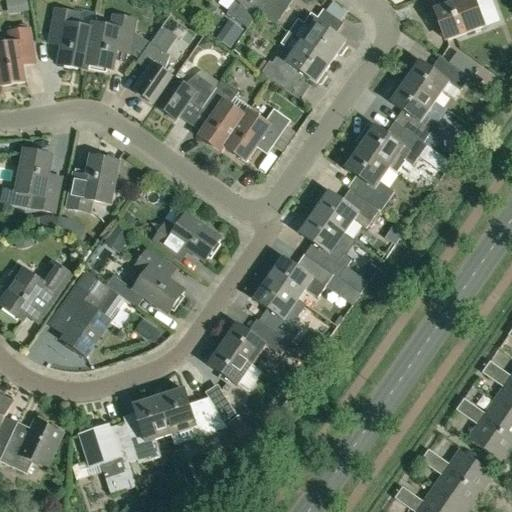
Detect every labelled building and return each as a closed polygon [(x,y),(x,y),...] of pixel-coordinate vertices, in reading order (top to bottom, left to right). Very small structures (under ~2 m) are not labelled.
[(263,0),(232,0),(236,2),(227,15),(248,30),(259,14),(267,3),(263,0)] [(268,0),(267,3),(259,14),(275,25),(292,0),(268,0)] [(462,0),(463,1),(435,12),(438,20),(436,26),(439,36),(445,38),(447,42),(484,28),(475,3),(482,0),(462,0)] [(93,31),(76,28),(79,15),(56,11),(51,38),(65,41),(60,67),(86,72),(87,67),(86,67),(93,31)] [(346,43),(333,35),(341,23),(323,11),(318,19),(311,14),(304,24),(311,29),(301,43),(331,64),(337,55),(339,57),(342,56),(348,48),(347,45),(345,44),(346,43)] [(86,67),(87,67),(112,72),(117,46),(131,48),(136,21),(114,17),(112,29),(94,26),(93,31),(86,67)] [(0,88),(26,84),(23,67),(36,65),(30,30),(9,34),(7,45),(0,46),(0,88)] [(206,38),(200,47),(205,50),(211,49),(214,44),(206,38)] [(317,85),(317,84),(319,85),(322,85),(328,77),(327,74),(325,73),(331,64),(301,43),(294,54),(286,48),(274,65),(270,62),(262,74),(285,90),(297,72),(317,85)] [(155,107),(174,80),(164,73),(170,58),(150,44),(137,64),(148,72),(134,93),(155,107)] [(467,61),(459,72),(469,79),(473,73),(477,68),(467,61)] [(406,83),(435,104),(444,92),(455,99),(469,79),(459,72),(450,65),(441,78),(420,63),(406,83)] [(202,110),(204,108),(216,90),(197,76),(184,87),(174,80),(155,107),(176,122),(190,101),(202,110)] [(251,109),(235,98),(239,93),(222,82),(216,90),(204,108),(214,115),(199,138),(221,153),(225,149),(224,148),(249,113),(249,112),(251,109)] [(426,117),(435,104),(406,83),(391,105),(412,119),(404,131),(424,144),(437,125),(426,117)] [(224,148),(225,149),(246,164),(262,141),(273,149),(291,122),(274,111),(265,124),(249,113),(224,148)] [(424,144),(404,131),(396,142),(375,128),(373,130),(368,127),(357,143),(362,146),(360,149),(390,169),(398,157),(413,167),(427,147),(424,144)] [(381,182),(390,169),(360,149),(345,170),(366,185),(358,196),(379,211),(381,212),(395,192),(381,182)] [(52,158),(25,153),(17,194),(35,197),(33,209),(55,214),(60,187),(46,184),(52,158)] [(74,176),(73,183),(68,209),(90,214),(92,202),(110,205),(118,164),(92,159),(88,179),(74,176)] [(379,211),(358,196),(357,195),(349,207),(329,194),(315,215),(345,236),(354,222),(366,230),(371,223),(379,211)] [(341,241),(345,236),(315,215),(300,236),(319,249),(311,261),(334,277),(339,280),(352,261),(335,250),(341,241)] [(205,263),(220,241),(221,241),(186,217),(176,232),(166,225),(153,243),(175,259),(183,247),(205,263)] [(132,237),(117,226),(104,245),(119,255),(132,237)] [(145,276),(135,291),(169,315),(184,293),(162,278),(170,266),(148,251),(135,269),(145,276)] [(334,277),(311,261),(303,273),(283,259),(269,280),(299,301),(306,291),(318,300),(325,289),(334,277)] [(39,323),(50,308),(72,276),(53,264),(40,283),(25,272),(20,280),(12,274),(2,288),(10,294),(1,307),(23,322),(27,315),(39,323)] [(78,286),(63,308),(60,312),(61,313),(77,324),(64,342),(86,357),(110,323),(105,320),(119,299),(124,302),(129,306),(130,305),(82,272),(82,273),(86,275),(78,286)] [(334,277),(325,289),(335,296),(344,284),(339,280),(334,277)] [(267,328),(290,344),(291,345),(300,333),(292,327),(295,324),(294,315),(291,313),(299,301),(269,280),(264,287),(261,284),(252,297),(255,300),(254,301),(273,315),(265,326),(267,328)] [(144,320),(135,333),(149,343),(150,341),(157,332),(157,331),(158,330),(150,324),(144,320)] [(290,344),(267,328),(258,340),(237,326),(223,346),(253,366),(266,347),(281,357),(290,344)] [(238,388),(253,366),(223,346),(208,367),(238,388)] [(490,363),(486,369),(503,380),(507,374),(490,363)] [(486,369),(482,375),(499,386),(503,380),(486,369)] [(511,414),(511,386),(507,383),(494,402),(511,414)] [(227,429),(223,423),(214,408),(192,415),(185,392),(159,400),(171,436),(175,446),(193,441),(227,429)] [(214,408),(223,423),(236,415),(221,392),(209,399),(214,408)] [(0,462),(12,438),(13,434),(1,428),(12,404),(0,398),(0,462)] [(156,441),(171,436),(159,400),(134,408),(142,431),(129,435),(138,462),(139,465),(161,458),(156,441)] [(464,400),(460,406),(477,417),(481,412),(464,400)] [(511,441),(511,414),(494,402),(481,421),(511,441)] [(460,406),(456,412),(473,423),(477,417),(460,406)] [(12,438),(0,462),(27,476),(33,464),(47,471),(64,435),(35,421),(24,444),(12,438)] [(502,464),(511,450),(511,441),(481,421),(468,440),(502,464)] [(138,462),(129,435),(126,425),(111,429),(110,427),(79,438),(89,468),(103,464),(113,496),(138,488),(130,464),(138,462)] [(429,451),(425,457),(441,468),(445,462),(429,451)] [(446,471),(481,496),(494,476),(460,452),(446,471)] [(425,457),(421,462),(437,474),(441,468),(425,457)] [(464,511),(469,511),(481,496),(446,471),(433,490),(464,511)] [(135,492),(139,504),(151,500),(147,488),(135,492)] [(403,489),(399,494),(415,506),(419,500),(403,489)] [(424,511),(464,511),(433,490),(420,509),(424,511)] [(399,494),(395,500),(411,511),(415,506),(399,494)]
